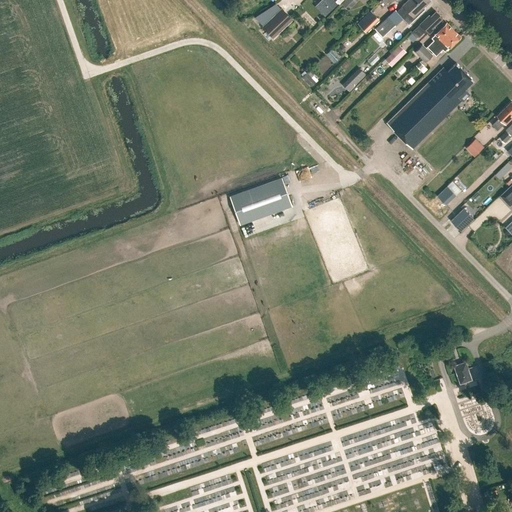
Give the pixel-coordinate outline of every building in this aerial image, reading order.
[(321,0),(331,9),(340,0),(321,0)] [(344,0),(340,4),(347,11),(357,0),(344,0)] [(423,7),(430,0),(408,0),(397,11),(395,10),(376,28),(383,36),(403,18),(409,24),(425,9),(423,7)] [(281,8),(262,27),(273,38),(293,20),(281,8)] [(365,31),(378,18),(370,10),(357,23),(365,31)] [(428,15),(411,32),(416,37),(419,37),(426,30),(429,34),(435,28),(433,26),(442,18),(436,11),(430,17),(428,15)] [(431,51),(453,30),(446,23),(431,38),(434,40),(427,47),(431,51)] [(444,52),(460,36),(453,30),(431,51),(436,56),(442,49),(444,52)] [(425,61),(432,54),(422,43),(414,51),(425,61)] [(399,45),(384,59),(391,67),(406,52),(399,45)] [(473,80),(456,63),(447,72),(442,67),(386,123),(409,145),(413,149),(462,100),(464,100),(468,96),(468,94),(466,92),(467,91),(464,89),(473,80)] [(316,73),(311,68),(302,77),(311,86),(318,80),(313,75),(316,73)] [(373,83),(379,77),(373,72),(368,77),(373,83)] [(353,91),(350,94),(352,96),(349,99),(351,102),(355,99),(353,98),(357,94),(353,91)] [(499,117),(493,125),(498,130),(505,123),(506,124),(511,118),(511,102),(497,116),(499,117)] [(511,123),(505,130),(506,130),(499,137),(504,143),(511,136),(511,123)] [(484,147),(476,139),(467,148),(475,157),(484,147)] [(500,179),(505,174),(501,169),(495,174),(500,179)] [(291,205),(281,178),(230,196),(240,224),(291,205)] [(511,185),(501,196),(510,206),(511,204),(511,185)] [(446,205),(457,195),(448,186),(437,196),(446,205)] [(464,208),(451,221),(461,231),(474,218),(464,208)] [(471,379),(468,369),(467,369),(464,362),(462,363),(461,363),(458,365),(457,365),(455,366),(457,371),(457,372),(456,373),(460,383),(471,379)] [(386,420),(383,423),(379,442),(373,447),(377,452),(376,457),(379,461),(391,464),(392,465),(412,469),(425,457),(422,453),(423,448),(423,447),(409,445),(407,446),(409,439),(413,440),(416,438),(417,431),(415,428),(416,421),(406,408),(402,407),(397,410),(403,412),(404,412),(392,421),(386,420)] [(231,485),(232,494),(237,493),(235,485),(233,485),(231,475),(228,475),(229,479),(223,480),(225,486),(231,485)]
